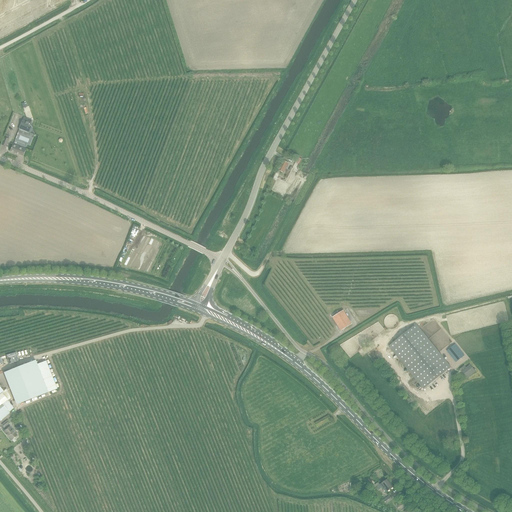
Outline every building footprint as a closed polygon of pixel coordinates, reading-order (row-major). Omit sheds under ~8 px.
[(22,120),(19,128),(29,132),(31,127),(29,126),(30,123),(22,120)] [(23,156),(25,150),(17,147),(17,146),(13,144),(10,151),(23,156)] [(283,160),(277,170),(283,173),(288,163),(283,160)] [(343,310),(332,317),(341,331),(352,324),(343,310)] [(424,389),(451,367),(416,324),(389,346),(424,389)] [(455,344),(447,351),(456,362),(464,355),(455,344)] [(46,361),(37,364),(35,360),(9,371),(22,403),(57,389),(46,361)] [(464,366),(459,370),(461,372),(462,372),(467,378),(475,372),(475,371),(475,369),(473,368),(470,365),(466,368),(464,366)] [(0,387),(0,420),(9,413),(9,412),(2,404),(7,400),(10,398),(6,389),(3,391),(0,387)] [(317,427),(330,419),(328,416),(315,423),(317,427)] [(3,432),(11,441),(17,435),(10,426),(3,432)] [(386,492),(393,487),(387,479),(380,485),(377,487),(379,490),(382,487),(383,489),(384,489),(386,492)]
